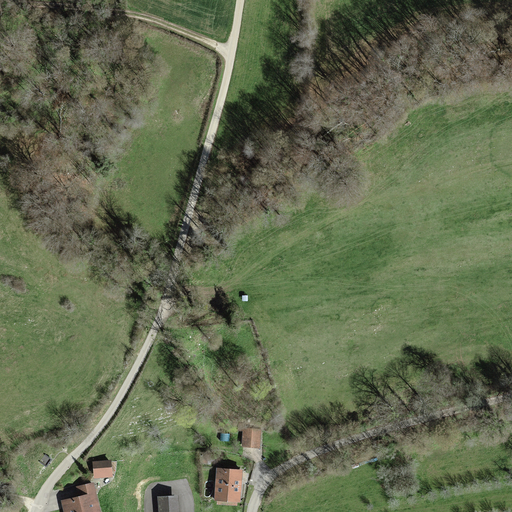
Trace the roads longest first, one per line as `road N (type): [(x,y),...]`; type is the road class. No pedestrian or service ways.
road 1 (track): [(238,0),(207,150),(162,295),(127,386),(94,436),(64,463)]
road 2 (track): [(511,394),(370,430),(261,472)]
road 3 (track): [(0,0),(128,13),(228,55)]
